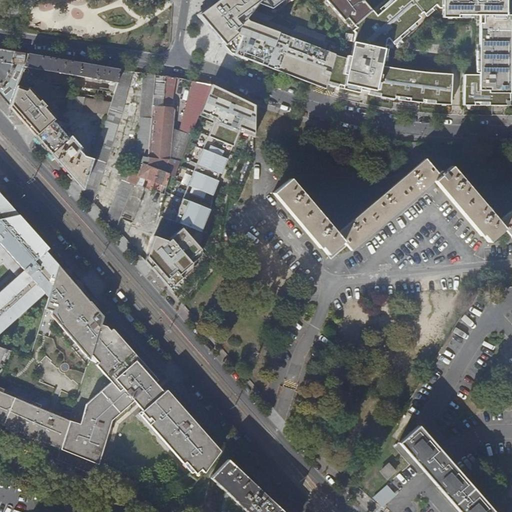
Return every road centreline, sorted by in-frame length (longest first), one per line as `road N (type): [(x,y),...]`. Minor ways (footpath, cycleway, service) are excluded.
road 1 (secondary): [(351,511),(0,120)]
road 2 (secondary): [(0,162),(305,511)]
road 3 (residential): [(511,133),(373,122),(225,73)]
road 4 (residential): [(0,33),(176,61)]
road 5 (residential): [(0,454),(138,511)]
